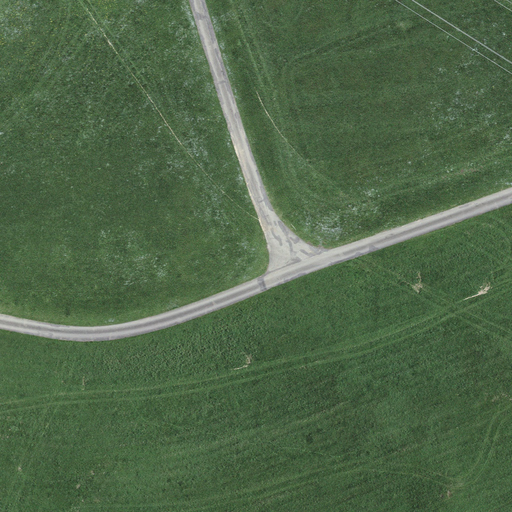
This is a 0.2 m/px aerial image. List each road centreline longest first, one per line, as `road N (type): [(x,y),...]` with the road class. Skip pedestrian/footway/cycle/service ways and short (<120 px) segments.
road 1 (track): [(511,194),(165,320),(80,334),(0,324)]
road 2 (track): [(288,272),(194,0)]
